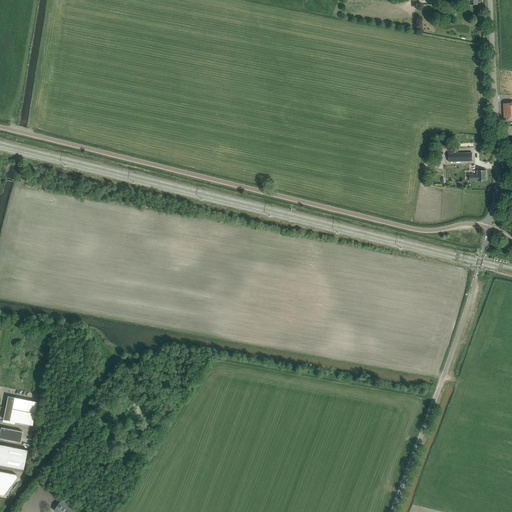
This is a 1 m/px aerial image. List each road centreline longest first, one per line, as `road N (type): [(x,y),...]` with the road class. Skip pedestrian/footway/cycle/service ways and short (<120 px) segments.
road 1 (unclassified): [(484,226),(419,230),(0,126)]
road 2 (unclassified): [(392,511),(476,274)]
road 3 (unclassified): [(496,190),(489,0)]
